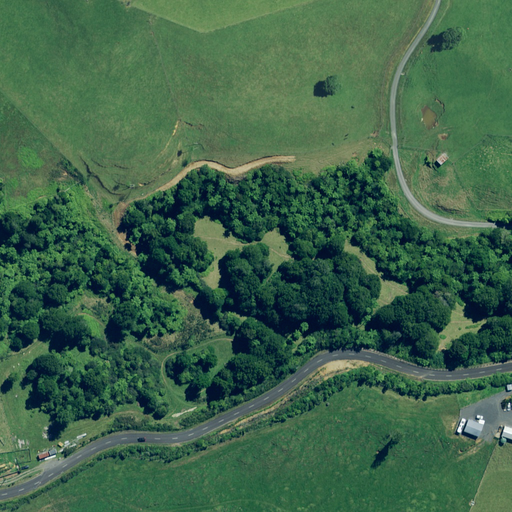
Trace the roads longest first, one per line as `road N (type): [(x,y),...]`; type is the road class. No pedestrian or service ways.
road 1 (tertiary): [(0,496),(102,448),(221,421),(342,354),(442,377),(511,368)]
road 2 (track): [(511,223),(445,221),(418,207),(403,186),(392,94),(439,0)]
